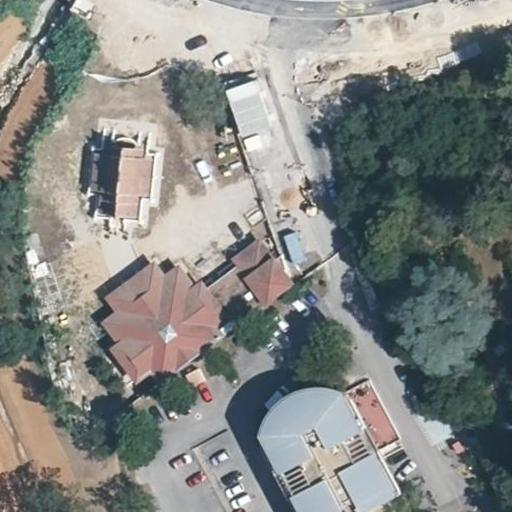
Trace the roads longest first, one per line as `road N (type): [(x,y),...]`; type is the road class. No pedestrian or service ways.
road 1 (residential): [(283,7),(275,82),(337,253)]
road 2 (residential): [(405,0),(337,10),(283,7)]
